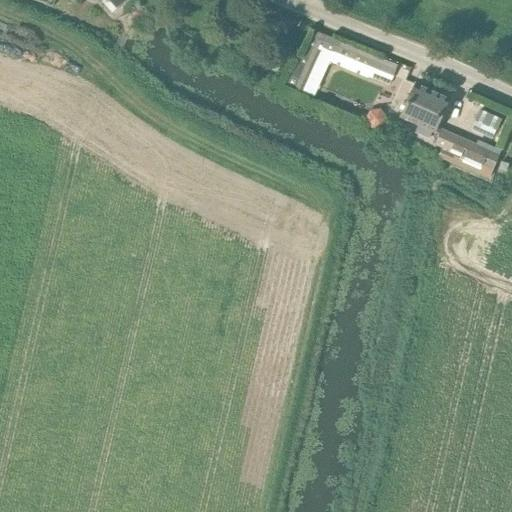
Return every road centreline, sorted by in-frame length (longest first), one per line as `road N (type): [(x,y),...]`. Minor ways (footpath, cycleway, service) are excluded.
road 1 (track): [(380,511),(440,255),(453,235),(511,201)]
road 2 (unclassified): [(511,99),(280,0)]
